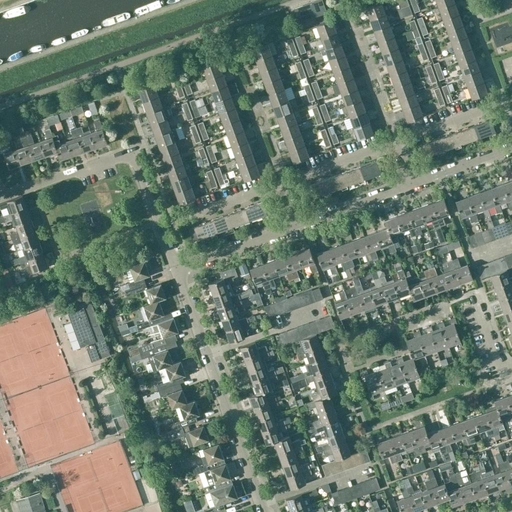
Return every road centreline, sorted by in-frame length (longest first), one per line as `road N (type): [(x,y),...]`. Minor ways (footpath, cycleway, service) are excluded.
road 1 (residential): [(175,266),(133,152),(0,200)]
road 2 (residential): [(262,511),(175,266)]
road 3 (residential): [(175,266),(297,223)]
